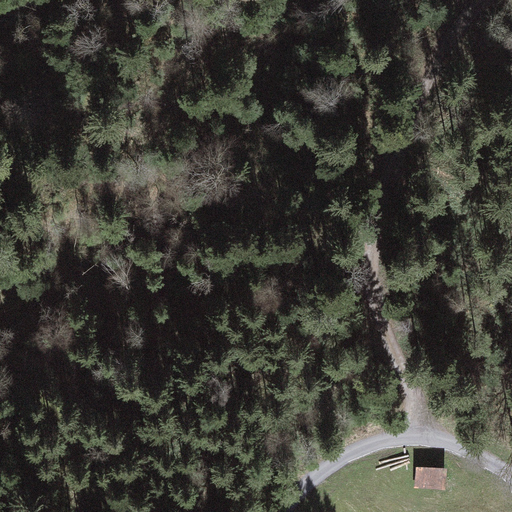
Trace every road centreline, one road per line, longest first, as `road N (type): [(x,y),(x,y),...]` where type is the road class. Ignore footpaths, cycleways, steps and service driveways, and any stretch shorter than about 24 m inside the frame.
road 1 (track): [(418,441),(380,303),(383,223),(406,133),(438,58),(508,0)]
road 2 (track): [(286,511),(322,471),(361,452),(418,441)]
